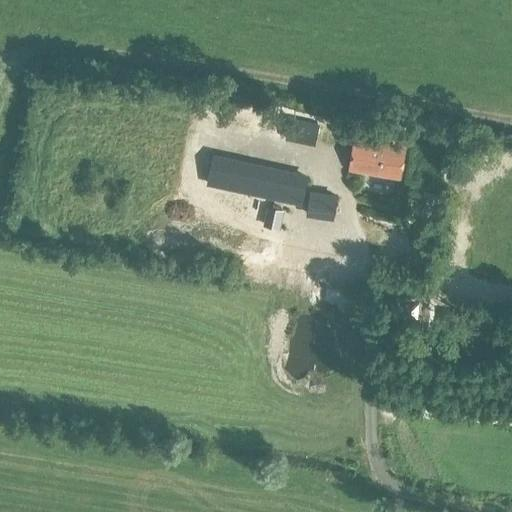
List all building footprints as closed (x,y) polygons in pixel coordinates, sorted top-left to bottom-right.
[(288,127),(285,137),(303,141),(305,131),(307,121),(290,117),(288,127)] [(400,179),(406,143),(356,135),(349,170),(400,179)] [(213,155),(207,184),(303,205),(309,176),(213,155)] [(338,194),(310,190),(307,214),(334,218),(338,194)] [(269,208),(265,226),(277,229),(281,211),(269,208)] [(290,244),(285,279),(298,280),(296,289),(318,292),(319,284),(333,286),(338,251),(290,244)] [(412,253),(400,257),(403,268),(415,265),(412,253)] [(402,306),(402,317),(407,317),(417,318),(418,313),(418,304),(419,301),(403,300),(402,306)] [(442,311),(437,348),(485,355),(491,319),(442,311)] [(511,321),(497,319),(494,338),(511,341),(511,334),(511,321)]
